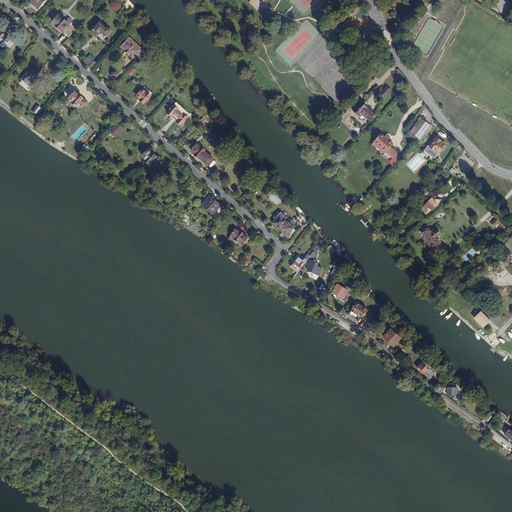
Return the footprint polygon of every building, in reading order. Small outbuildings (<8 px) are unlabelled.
[(46,0),(31,0),(30,2),(39,9),(46,0)] [(263,0),(250,0),(249,2),(260,13),(269,5),(263,0)] [(68,37),(75,29),(64,18),(62,20),(58,16),(52,22),(56,26),(56,27),(59,30),(60,29),(68,37)] [(99,23),(104,28),(105,26),(99,21),(89,32),(96,38),(98,36),(103,40),(106,37),(105,35),(101,31),(97,36),(92,31),(99,23)] [(104,28),(99,23),(92,31),(97,36),(101,31),(105,35),(109,31),(107,29),(106,30),(104,28)] [(11,39),(2,32),(0,34),(0,43),(8,50),(14,43),(10,40),(11,39)] [(127,40),(139,50),(140,48),(129,38),(127,40)] [(144,52),(140,48),(139,50),(127,40),(121,48),(132,58),(136,54),(139,57),(144,52)] [(96,64),(92,60),(87,65),(91,69),(96,64)] [(136,70),(132,67),(132,68),(127,72),(131,75),(136,70)] [(34,81),(35,80),(27,73),(21,79),(32,88),(36,83),(34,81)] [(145,87),(142,90),(146,93),(147,92),(151,96),(153,94),(145,87)] [(391,91),(387,87),(380,95),(384,99),(391,91)] [(140,99),(140,100),(144,104),(151,96),(147,92),(146,93),(142,90),(137,96),(140,99)] [(78,95),(78,96),(74,93),(67,102),(74,108),(78,103),(83,107),(87,102),(78,95)] [(176,121),(181,126),(189,117),(188,117),(190,114),(177,103),(175,106),(174,105),(167,113),(172,117),(173,116),(177,120),(176,121)] [(374,115),(361,103),(353,110),(360,117),(362,115),(365,118),(366,117),(369,120),(374,115)] [(431,126),(423,120),(412,134),(421,140),(431,126)] [(382,133),(373,144),(380,151),(389,140),(386,136),(382,133)] [(443,147),(446,144),(437,138),(426,153),(435,159),(441,151),(442,151),(444,148),(443,147)] [(384,154),(391,147),(394,143),(390,140),(389,140),(380,151),(384,154)] [(198,158),(203,161),(208,155),(204,151),(205,150),(201,147),(200,148),(196,145),(191,151),(195,154),(194,155),(198,158)] [(384,154),(384,155),(386,157),(385,158),(389,162),(397,153),(391,147),(384,154)] [(146,160),(145,161),(149,164),(156,156),(152,153),(152,154),(147,150),(142,156),(146,160)] [(275,196),(271,199),(276,205),(280,201),(275,196)] [(204,205),(213,213),(219,206),(210,198),(204,205)] [(437,204),(432,198),(422,207),(425,211),(429,207),(432,210),(437,204)] [(274,223),(286,235),(293,227),(280,216),(274,223)] [(499,232),(502,235),(508,229),(497,219),(491,224),(494,227),(497,224),(502,229),(499,232)] [(422,234),(425,237),(426,237),(434,248),(441,243),(438,240),(439,239),(437,236),(440,234),(437,230),(434,232),(433,231),(431,232),(429,229),(422,234)] [(235,239),(242,245),(248,238),(240,232),(239,232),(236,230),(231,236),(235,239)] [(426,237),(425,237),(422,234),(421,235),(433,252),(436,250),(434,248),(426,237)] [(296,261),(292,266),(298,271),(304,263),(310,256),(307,254),(303,260),(298,256),(295,261),(296,261)] [(309,265),(307,270),(317,275),(318,272),(320,273),(322,269),(311,263),(314,259),(313,258),(310,256),(304,263),(309,265)] [(262,270),(264,267),(255,260),(252,263),(262,270)] [(341,285),(336,293),(343,297),(342,299),(346,301),(351,292),(341,285)] [(357,315),(358,314),(362,316),(366,308),(354,302),(349,311),(357,315)] [(475,317),(485,326),(490,321),(481,312),(475,317)] [(384,338),(393,346),(400,338),(391,330),(384,338)] [(420,370),(430,378),(436,371),(424,361),(417,369),(420,370)]
